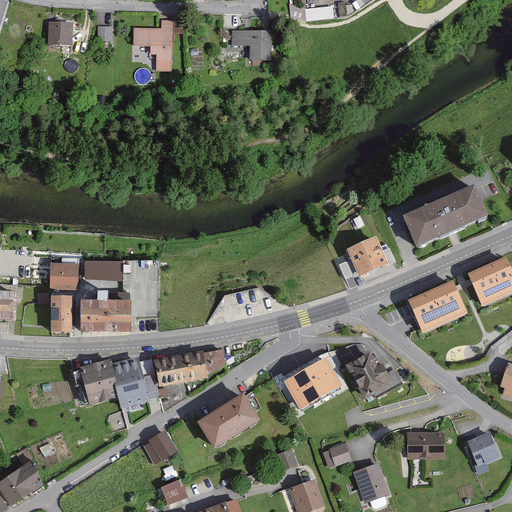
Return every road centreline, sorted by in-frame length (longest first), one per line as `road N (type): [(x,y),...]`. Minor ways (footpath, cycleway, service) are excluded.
road 1 (residential): [(287,322),(289,342),(50,493)]
road 2 (primary): [(287,322),(186,344),(0,347)]
road 3 (residential): [(511,424),(403,347),(357,301)]
road 4 (residential): [(80,0),(245,7),(258,0)]
road 5 (primary): [(511,235),(357,301)]
